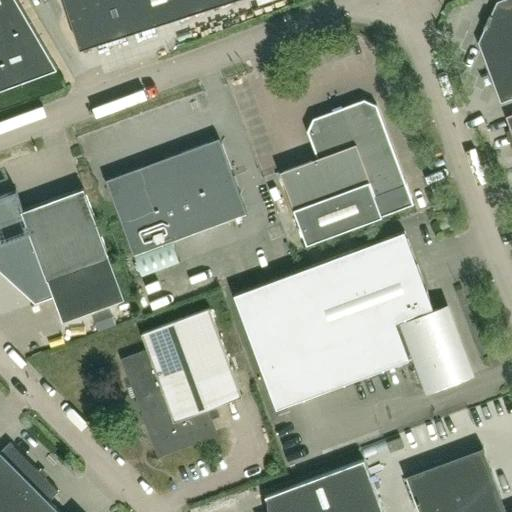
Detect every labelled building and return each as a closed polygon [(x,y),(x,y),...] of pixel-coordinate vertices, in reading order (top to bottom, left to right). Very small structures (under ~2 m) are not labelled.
[(0,0),(0,89),(57,68),(34,28),(17,0),(0,0)] [(64,0),(80,49),(232,0),(64,0)] [(511,0),(506,0),(498,3),(480,43),(502,100),(511,96),(511,0)] [(406,183),(377,105),(364,99),(313,118),(308,131),(317,157),(280,171),(307,243),(414,204),(406,183)] [(247,213),(219,138),(106,180),(134,255),(247,213)] [(110,257),(84,188),(23,211),(16,190),(0,195),(0,271),(35,304),(54,297),(63,321),(125,298),(110,257)] [(473,374),(447,305),(434,310),(404,231),(234,294),(277,408),(415,357),(428,391),(473,374)] [(172,242),(134,256),(142,276),(180,262),(172,242)] [(242,396),(210,308),(142,333),(148,349),(123,358),(159,454),(216,433),(207,409),(242,396)] [(404,447),(400,437),(387,442),(390,452),(404,447)] [(60,511),(49,500),(59,491),(10,442),(0,452),(0,511),(60,511)] [(506,511),(483,447),(406,476),(419,511),(506,511)] [(383,511),(364,459),(266,496),(271,511),(383,511)]
